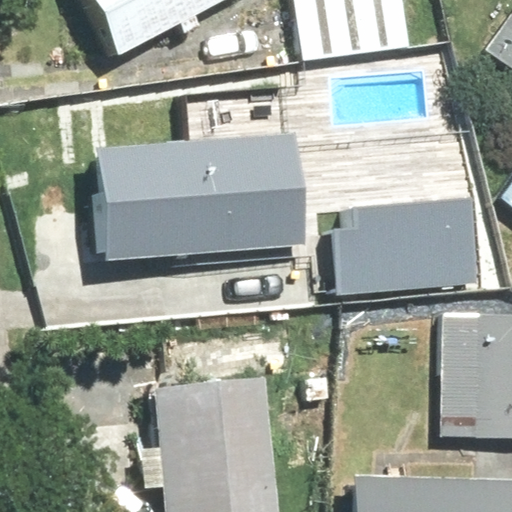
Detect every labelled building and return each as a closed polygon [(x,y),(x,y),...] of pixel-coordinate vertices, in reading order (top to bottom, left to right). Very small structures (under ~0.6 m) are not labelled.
[(85,0),(114,54),(219,0),(85,0)] [(401,0),(280,0),(290,72),(409,57),(401,0)] [(511,0),(475,51),(511,78),(511,0)] [(78,149),(85,258),(295,244),(287,135),(78,149)] [(315,207),(319,289),(474,281),(469,198),(315,207)] [(511,313),(443,311),(439,425),(511,428),(511,313)] [(279,511),(264,375),(146,388),(160,511),(279,511)] [(511,511),(511,481),(349,474),(346,511),(511,511)]
